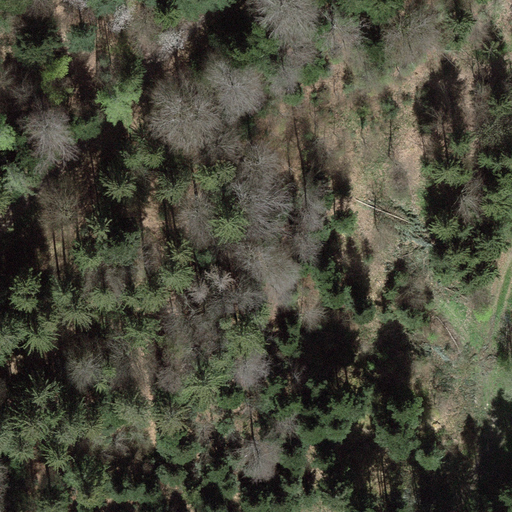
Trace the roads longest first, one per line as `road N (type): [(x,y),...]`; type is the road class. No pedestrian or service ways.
road 1 (track): [(0,228),(213,0)]
road 2 (track): [(458,511),(478,468),(511,290)]
road 3 (track): [(343,511),(478,468),(511,444)]
